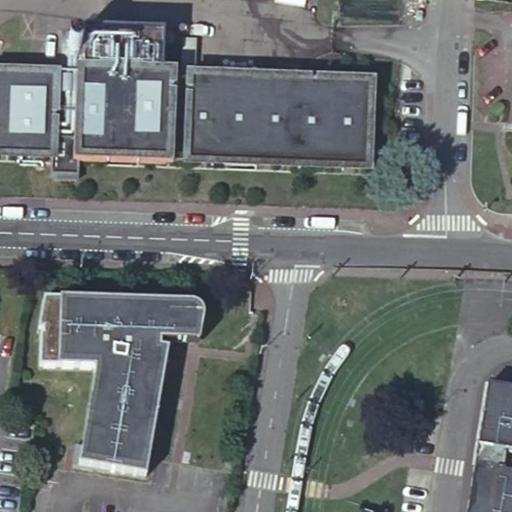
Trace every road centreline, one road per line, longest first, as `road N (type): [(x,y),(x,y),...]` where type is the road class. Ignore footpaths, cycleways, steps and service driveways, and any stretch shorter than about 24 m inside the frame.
road 1 (tertiary): [(295,248),(0,232)]
road 2 (unclassified): [(256,511),(295,248)]
road 3 (unclassified): [(448,0),(445,254)]
road 4 (unclassified): [(442,511),(463,381),(484,357),(511,348)]
road 5 (tertiary): [(445,254),(295,248)]
